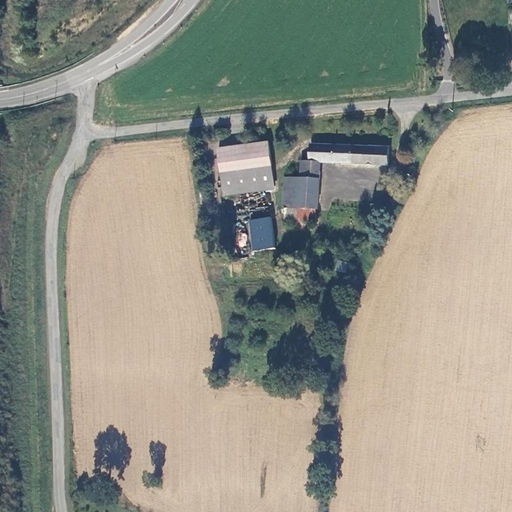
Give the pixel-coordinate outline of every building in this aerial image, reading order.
[(222,197),(271,192),(267,148),(218,153),(222,197)] [(381,171),(384,152),(307,149),(307,167),(316,167),(366,169),(381,171)] [(315,183),(316,167),(307,167),(297,166),(296,183),(315,183)] [(314,213),(314,208),(315,183),(296,183),(280,182),(281,211),(294,212),(314,213)] [(314,225),(314,213),(294,212),(295,224),(314,225)] [(250,257),(272,255),(269,223),(247,226),(250,257)]
